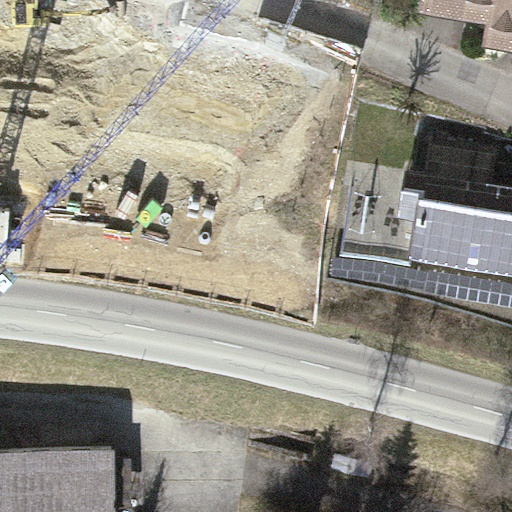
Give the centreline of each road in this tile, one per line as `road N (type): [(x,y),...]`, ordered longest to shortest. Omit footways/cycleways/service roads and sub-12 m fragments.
road 1 (tertiary): [(511,414),(290,355),(0,307)]
road 2 (residential): [(511,99),(268,0)]
